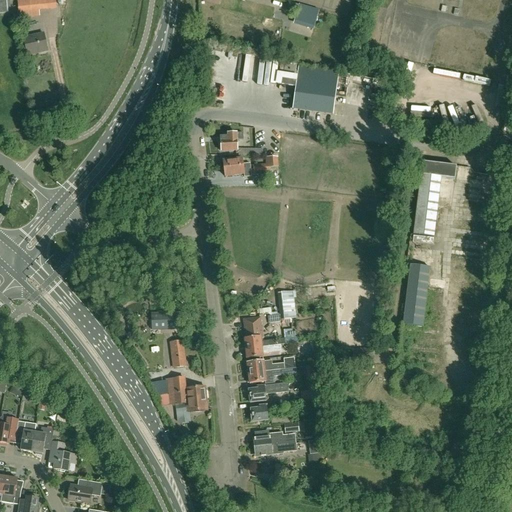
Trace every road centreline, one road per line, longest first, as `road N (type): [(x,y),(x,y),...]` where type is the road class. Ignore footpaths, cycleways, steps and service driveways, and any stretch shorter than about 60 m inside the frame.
road 1 (unclassified): [(203,235),(195,127),(208,116),(511,157)]
road 2 (primary): [(188,511),(158,433),(118,366),(28,261)]
road 3 (primary): [(13,277),(77,344),(179,511)]
road 4 (residential): [(225,476),(229,426),(203,235)]
road 5 (secondary): [(67,217),(133,132),(155,72)]
road 6 (secondary): [(155,72),(54,205)]
road 7 (unclassified): [(203,235),(102,239),(67,217)]
